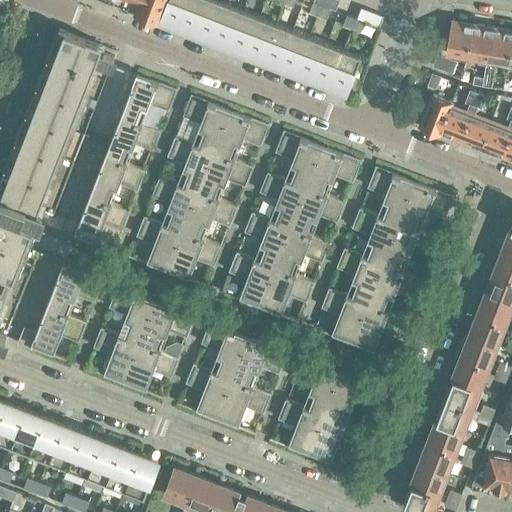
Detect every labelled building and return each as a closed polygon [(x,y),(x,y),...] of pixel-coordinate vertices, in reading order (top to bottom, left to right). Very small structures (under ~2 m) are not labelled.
[(138,0),(136,6),(138,7),(135,13),(137,13),(137,12),(141,14),(140,16),(151,20),(151,19),(152,18),(155,19),(155,20),(156,21),(160,9),(163,0),(138,0)] [(167,0),(160,20),(178,27),(188,0),(167,0)] [(207,0),(188,0),(178,27),(195,33),(207,0)] [(207,0),(195,33),(211,39),(226,2),(221,0),(207,0)] [(336,9),(339,0),(313,0),(314,1),(336,9)] [(318,15),(322,5),(313,1),(309,11),(318,15)] [(211,39),(228,46),(243,8),(226,2),(211,39)] [(330,8),(322,5),(318,15),(326,18),(330,8)] [(380,26),(384,15),(361,6),(357,17),(373,24),(380,26)] [(228,46),(245,53),(260,15),(243,8),(228,46)] [(352,28),(356,18),(347,14),(343,24),(352,28)] [(245,53),(262,59),(276,21),(260,15),(245,53)] [(364,21),(356,18),(352,28),(360,31),(364,21)] [(469,54),(475,22),(452,18),(446,50),(469,54)] [(262,59),(279,66),(294,28),(276,21),(262,59)] [(475,22),(469,54),(480,56),(478,62),(488,63),(494,26),(475,22)] [(488,63),(485,74),(484,84),(493,85),(498,58),(508,60),(511,39),(511,29),(494,26),(488,63)] [(97,58),(111,64),(115,55),(100,50),(102,44),(59,27),(0,178),(0,234),(25,244),(33,224),(38,226),(44,211),(38,209),(97,58)] [(279,66),(296,72),(310,34),(294,28),(279,66)] [(296,72),(312,79),(327,41),(310,34),(296,72)] [(312,79),(329,85),(344,48),(327,41),(312,79)] [(347,92),(359,61),(361,54),(344,48),(329,85),(347,92)] [(437,52),(433,64),(453,72),(457,60),(437,52)] [(441,75),(432,72),(428,84),(437,87),(441,75)] [(472,82),(484,84),(485,74),(473,72),(472,82)] [(121,113),(142,120),(150,98),(167,105),(166,107),(167,108),(174,89),(176,89),(176,88),(137,73),(121,113)] [(440,130),(462,139),(473,113),(476,105),(481,93),(471,89),(466,101),(469,102),(466,111),(453,106),(454,102),(452,101),(440,130)] [(439,133),(440,130),(452,101),(455,95),(446,91),(443,97),(433,93),(420,126),(439,133)] [(481,93),(476,105),(483,107),(488,96),(481,93)] [(214,149),(230,109),(191,94),(191,95),(192,96),(185,115),(186,115),(187,113),(203,119),(195,141),(214,149)] [(483,146),(503,154),(511,131),(511,105),(508,115),(510,116),(507,126),(493,121),(483,146)] [(214,149),(234,156),(242,134),(259,140),(258,143),(259,143),(266,124),(268,125),(268,124),(230,109),(214,149)] [(142,120),(121,113),(106,153),(126,160),(135,138),(151,145),(150,147),(151,147),(159,128),(160,129),(161,128),(142,120)] [(483,146),(493,121),(473,113),(462,139),(483,146)] [(307,184),(322,144),(284,130),(283,131),(284,131),(277,150),(278,151),(279,148),(296,155),(287,177),(307,184)] [(511,131),(503,154),(511,157),(511,131)] [(214,149),(195,141),(176,134),(175,135),(177,135),(169,155),(171,155),(171,153),(188,159),(179,181),(199,189),(214,149)] [(307,184),(326,192),(335,170),(351,176),(350,179),(351,179),(359,160),(360,160),(360,159),(322,144),(307,184)] [(214,149),(199,189),(218,196),(227,174),(243,180),(242,183),(244,183),(251,164),(252,165),(253,163),(234,156),(214,149)] [(90,192),(111,200),(119,178),(136,185),(135,187),(136,187),(143,168),(145,169),(145,168),(126,160),(106,153),(90,192)] [(399,220),(414,180),(376,165),(376,166),(377,167),(369,186),(371,186),(372,184),(388,191),(379,213),(399,220)] [(307,184),(287,177),(268,170),(268,171),(269,171),(262,190),(263,191),(264,188),(280,195),(272,217),(291,224),(307,184)] [(199,189),(179,181),(160,174),(160,175),(161,175),(154,194),(155,195),(156,192),(172,199),(164,221),(183,228),(199,189)] [(414,180),(399,220),(418,228),(427,206),(443,212),(442,214),(444,215),(451,196),(452,196),(453,195),(414,180)] [(307,184),(291,224),(310,232),(319,210),(335,216),(335,218),(336,219),(343,200),(344,200),(345,199),(326,192),(307,184)] [(183,228),(203,236),(211,214),(228,220),(227,223),(228,223),(235,204),(237,205),(237,203),(218,196),(199,189),(183,228)] [(111,200),(90,192),(74,234),(95,241),(104,218),(120,224),(119,227),(121,227),(128,208),(129,209),(130,207),(111,200)] [(399,220),(379,213),(361,205),(360,206),(361,207),(354,226),(355,226),(356,224),(372,230),(364,252),(383,260),(399,220)] [(291,224),(272,217),(253,209),(252,211),(254,211),(246,230),(247,231),(248,228),(265,235),(256,257),(276,264),(291,224)] [(183,228),(164,221),(145,214),(145,215),(146,215),(138,234),(140,235),(141,233),(157,239),(148,262),(167,270),(183,228)] [(383,260),(403,268),(411,246),(428,252),(427,254),(428,255),(435,236),(437,236),(437,235),(418,228),(399,220),(383,260)] [(291,224),(276,264),(295,272),(304,250),(320,256),(319,258),(320,259),(328,240),(329,240),(329,239),(310,232),(291,224)] [(511,227),(503,248),(511,251),(511,227)] [(167,270),(187,277),(196,254),(213,260),(212,263),(213,263),(220,244),(221,244),(222,243),(203,236),(183,228),(167,270)] [(0,341),(3,343),(7,334),(0,331),(0,307),(25,244),(0,234),(0,341)] [(383,260),(364,252),(345,245),(345,246),(346,247),(339,266),(340,266),(341,264),(357,270),(349,292),(368,300),(383,260)] [(495,270),(511,276),(511,251),(503,248),(495,270)] [(276,264),(256,257),(237,249),(237,251),(238,251),(230,270),(232,271),(233,268),(249,275),(240,298),(260,305),(276,264)] [(383,260),(368,300),(387,308),(396,285),(412,292),(411,294),(413,295),(420,276),(421,276),(422,275),(403,268),(383,260)] [(102,279),(64,264),(63,264),(47,304),(68,312),(76,290),(92,296),(92,298),(93,299),(100,280),(101,280),(102,279)] [(260,305),(279,313),(289,290),(305,296),(304,299),(305,299),(312,280),(314,280),(314,279),(295,272),(276,264),(260,305)] [(511,276),(495,270),(487,291),(511,300),(511,276)] [(156,300),(117,285),(117,286),(118,287),(111,306),(112,306),(113,304),(129,310),(121,332),(140,340),(156,300)] [(368,300),(349,292),(330,285),(329,286),(330,287),(323,306),(324,306),(325,304),(341,310),(332,334),(352,341),(368,300)] [(478,312),(504,322),(511,302),(511,300),(487,291),(478,312)] [(156,300),(140,340),(160,347),(168,325),(185,332),(184,334),(185,334),(192,315),(194,316),(194,315),(156,300)] [(352,341),(372,349),(381,326),(397,332),(396,334),(397,335),(405,316),(406,316),(406,315),(387,308),(368,300),(352,341)] [(86,319),(68,312),(47,304),(36,331),(31,345),(52,353),(61,330),(77,336),(76,338),(77,339),(85,320),(86,320),(86,319)] [(504,322),(478,312),(470,333),(496,343),(504,322)] [(249,336),(210,321),(209,322),(210,323),(203,342),(204,342),(205,340),(222,346),(213,368),(233,376),(249,336)] [(140,340),(121,332),(102,325),(101,326),(103,327),(95,346),(96,346),(97,344),(114,350),(105,373),(124,381),(140,340)] [(25,327),(20,340),(31,345),(36,331),(25,327)] [(491,357),(496,343),(470,333),(462,355),(488,365),(491,357)] [(249,336),(233,376),(252,383),(261,361),(277,368),(276,370),(277,370),(285,351),(286,352),(286,351),(249,336)] [(140,340),(124,381),(144,389),(153,365),(169,372),(169,374),(170,374),(177,355),(178,356),(179,355),(160,347),(140,340)] [(488,365),(462,355),(453,376),(480,386),(488,365)] [(340,371),(302,357),(302,358),(303,358),(295,377),(296,378),(297,375),(314,382),(305,404),(325,411),(340,371)] [(511,364),(500,360),(497,368),(509,372),(511,365),(511,364)] [(233,376),(213,368),(194,361),(194,362),(195,363),(187,382),(189,382),(190,380),(206,387),(197,409),(217,417),(233,376)] [(509,372),(497,368),(494,376),(506,381),(509,372)] [(340,371),(325,411),(344,419),(353,397),(369,403),(369,406),(370,406),(377,387),(378,387),(379,386),(340,371)] [(233,376),(217,417),(236,424),(245,401),(262,408),(261,410),(262,410),(269,391),(270,392),(271,390),(252,383),(233,376)] [(445,397),(471,407),(480,386),(453,376),(445,397)] [(511,425),(511,393),(510,400),(508,400),(504,416),(498,414),(473,481),(492,485),(492,486),(506,489),(511,458),(511,443),(504,442),(505,435),(508,435),(510,425),(511,425)] [(325,411),(305,404),(287,397),(286,398),(287,398),(280,417),(281,418),(282,415),(299,423),(289,445),(309,453),(325,411)] [(445,397),(437,418),(463,428),(471,407),(445,397)] [(5,400),(0,414),(0,439),(10,443),(24,407),(5,400)] [(484,403),(480,411),(492,416),(495,407),(484,403)] [(43,415),(24,407),(10,443),(29,451),(43,415)] [(325,411),(309,453),(329,460),(337,437),(354,443),(353,446),(354,446),(362,427),(363,427),(363,426),(344,419),(325,411)] [(492,416),(480,411),(477,419),(489,423),(492,416)] [(43,415),(29,451),(48,458),(62,422),(43,415)] [(429,440),(455,450),(463,428),(437,418),(429,440)] [(81,429),(62,422),(48,458),(67,465),(81,429)] [(81,429),(67,465),(86,473),(100,437),(81,429)] [(119,444),(100,437),(86,473),(105,480),(119,444)] [(429,440),(420,461),(446,471),(455,450),(429,440)] [(458,451),(464,453),(476,458),(479,450),(462,443),(458,451)] [(119,444),(105,480),(124,488),(138,452),(119,444)] [(158,459),(138,452),(124,488),(144,495),(158,459)] [(473,466),(476,458),(464,453),(461,461),(473,466)] [(412,482),(438,492),(446,471),(420,461),(412,482)] [(13,470),(1,465),(0,467),(0,476),(9,481),(13,470)] [(165,492),(187,501),(197,474),(175,466),(165,492)] [(197,474),(187,501),(184,508),(193,511),(206,511),(208,509),(218,483),(197,474)] [(36,491),(39,480),(28,476),(24,486),(36,491)] [(51,485),(39,480),(36,491),(47,495),(51,485)] [(412,482),(403,504),(423,511),(430,511),(438,492),(412,482)] [(0,483),(0,494),(14,500),(18,491),(0,483)] [(232,511),(241,491),(218,483),(208,509),(216,511),(232,511)] [(450,488),(447,496),(459,500),(462,492),(450,488)] [(21,511),(23,508),(21,507),(26,494),(18,491),(14,500),(9,511),(21,511)] [(74,506),(78,495),(66,491),(62,501),(74,506)] [(264,511),(269,502),(247,494),(239,511),(264,511)] [(89,500),(78,495),(74,506),(85,510),(89,500)] [(459,500),(447,496),(444,504),(456,508),(459,500)] [(50,511),(53,506),(54,505),(42,500),(37,511),(50,511)] [(289,511),(290,510),(269,502),(264,511),(289,511)]
